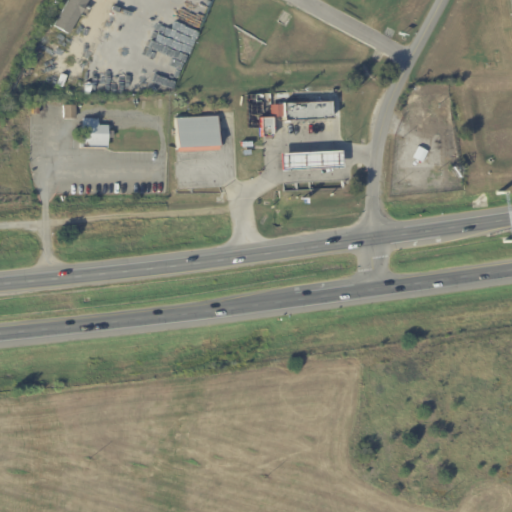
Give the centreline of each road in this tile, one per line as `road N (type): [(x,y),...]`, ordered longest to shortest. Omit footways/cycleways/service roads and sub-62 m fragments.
road 1 (trunk): [(0,335),(511,270)]
road 2 (trunk): [(511,221),(0,282)]
road 3 (residential): [(380,292),(377,150),(408,60),(444,0)]
